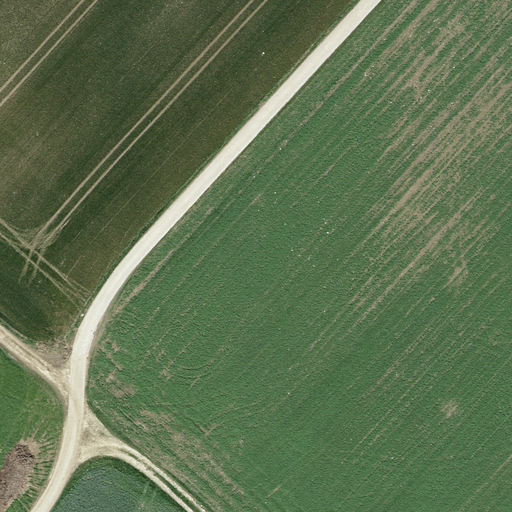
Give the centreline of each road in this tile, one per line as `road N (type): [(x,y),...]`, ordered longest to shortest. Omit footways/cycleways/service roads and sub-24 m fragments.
road 1 (track): [(41,511),(62,481),(82,340),(97,312),(132,259),(372,0)]
road 2 (track): [(194,511),(73,407)]
